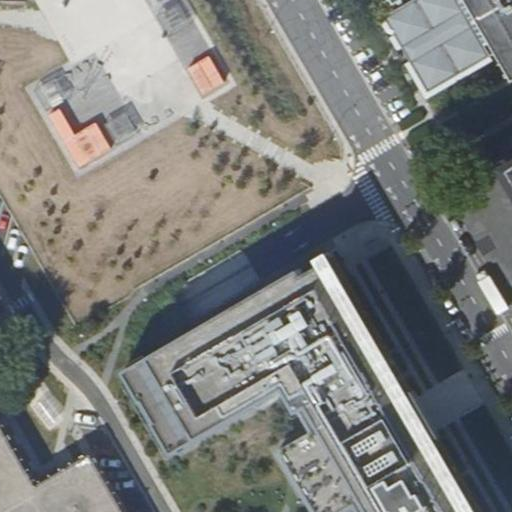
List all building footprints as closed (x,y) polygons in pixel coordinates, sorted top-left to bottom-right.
[(511,0),(413,0),(385,17),(429,92),(492,56),(485,45),(495,39),(511,67),(511,0)] [(210,57),(190,68),(204,95),(225,84),(210,57)] [(60,109),(50,116),(81,169),(113,150),(98,124),(76,136),(60,109)] [(500,163),(511,183),(511,165),(505,160),(500,163)] [(165,347),(125,371),(173,454),(285,388),(311,431),(279,450),(314,511),(342,511),(354,505),(358,511),(482,511),(437,434),(436,432),(427,437),(407,402),(415,397),(414,395),(334,257),(305,274),(301,268),(165,347)] [(417,393),(414,395),(415,397),(407,402),(427,437),(436,432),(437,434),(440,433),(417,393)] [(0,511),(118,511),(90,464),(35,494),(0,433),(0,511)]
